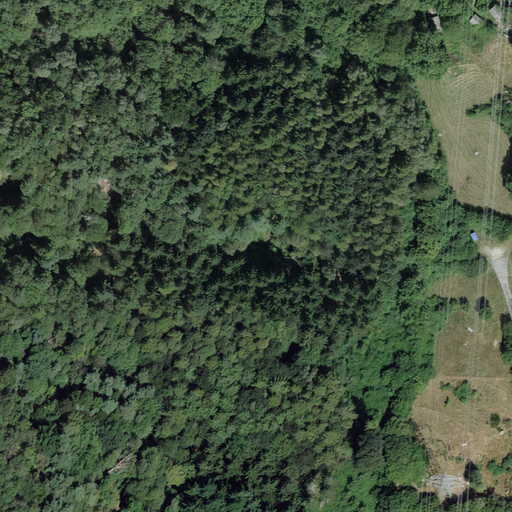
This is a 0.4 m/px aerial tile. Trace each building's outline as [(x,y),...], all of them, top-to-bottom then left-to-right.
[(435,0),(424,4),(427,16),(438,12),(435,0)] [(423,2),(410,5),(414,22),(428,18),(424,4),(423,2)] [(495,4),(488,10),(497,20),(504,14),(495,4)] [(438,12),(427,16),(428,18),(431,30),(442,27),(438,12)] [(475,13),(468,20),(476,26),(482,19),(475,13)]
